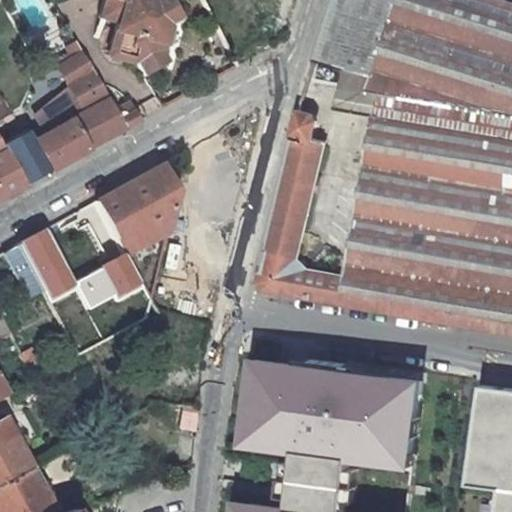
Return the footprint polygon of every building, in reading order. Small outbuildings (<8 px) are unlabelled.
[(123,0),(123,2),(115,0),(105,0),(101,14),(168,33),(170,25),(182,19),(171,0),(123,0)] [(201,0),(207,11),(228,0),(201,0)] [(511,5),(494,0),(331,0),(313,58),(372,76),(369,87),(368,94),(372,95),(377,96),(511,118),(511,5)] [(168,33),(101,14),(99,20),(117,25),(109,57),(133,64),(141,77),(142,76),(168,62),(162,51),(168,33)] [(62,69),(66,76),(87,64),(79,52),(72,56),(75,62),(62,69)] [(66,76),(77,93),(86,110),(107,99),(87,64),(66,76)] [(346,90),(368,94),(369,87),(348,84),(346,90)] [(85,150),(69,119),(86,110),(77,93),(42,112),(45,117),(38,121),(41,127),(43,126),(46,132),(30,140),(47,171),(85,150)] [(511,118),(377,96),(374,119),(511,140),(511,118)] [(86,110),(69,119),(85,150),(134,123),(123,105),(114,111),(107,99),(86,110)] [(258,292),(511,334),(511,140),(374,119),(346,279),(302,273),(295,261),(322,143),(310,141),(313,127),(311,116),(297,113),(255,278),(254,285),(258,292)] [(2,151),(22,185),(47,171),(30,140),(25,131),(0,145),(3,150),(2,150),(2,151)] [(2,151),(0,152),(0,196),(0,197),(22,185),(2,151)] [(175,189),(161,164),(146,173),(95,201),(114,236),(125,254),(164,232),(169,212),(175,189)] [(95,201),(79,210),(98,245),(114,236),(95,201)] [(41,231),(16,245),(41,291),(66,277),(41,231)] [(16,245),(2,252),(27,299),(41,291),(16,245)] [(0,319),(0,338),(8,334),(0,319)] [(236,497),(234,511),(346,511),(353,459),(418,467),(429,376),(255,355),(244,447),(297,453),(291,504),(236,497)] [(502,487),(511,488),(511,387),(484,384),(471,483),(502,487)] [(2,418),(0,419),(0,511),(53,511),(30,468),(2,418)] [(511,511),(511,488),(502,487),(498,511),(511,511)]
